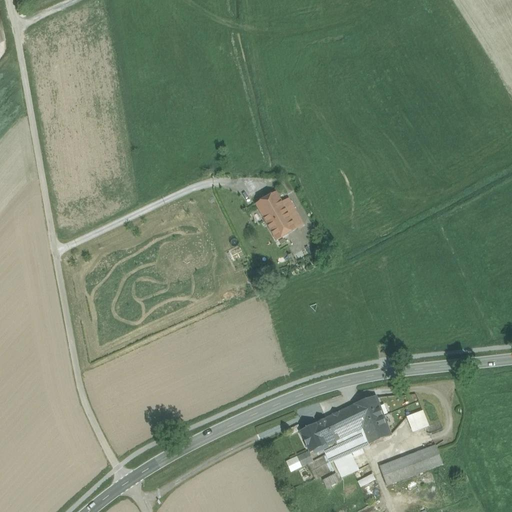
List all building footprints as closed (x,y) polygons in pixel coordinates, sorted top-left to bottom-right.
[(276,192),(255,204),(260,213),(274,205),(276,207),(282,203),(282,202),(276,192)] [(304,225),(289,198),(282,202),(282,203),(297,229),(304,225)] [(282,203),(276,207),(274,205),(260,213),(277,241),(287,235),(297,229),(282,203)] [(297,229),(287,235),(291,242),(309,232),(304,225),(297,229)] [(287,235),(277,241),(281,248),(291,242),(287,235)] [(372,399),(354,406),(364,433),(368,444),(390,436),(375,398),(372,399)] [(325,443),(326,445),(326,446),(328,451),(331,456),(343,451),(340,445),(356,437),(364,433),(354,406),(325,420),(334,438),(325,443)] [(422,412),(407,417),(413,433),(428,427),(422,412)] [(303,431),(300,432),(310,453),(326,446),(326,445),(325,443),(334,438),(325,420),(303,431)] [(294,435),(300,432),(303,431),(300,425),(291,429),(294,435)] [(356,437),(361,446),(368,444),(364,433),(356,437)] [(324,453),(326,456),(331,465),(362,450),(361,446),(356,437),(340,445),(343,451),(331,456),(328,451),(324,453)] [(436,446),(379,468),(386,487),(443,465),(436,446)] [(303,468),(308,466),(314,462),(308,452),(297,459),(303,468)] [(314,462),(308,466),(315,480),(333,470),(331,465),(326,456),(314,462)] [(294,473),(303,468),(297,459),(289,463),(294,473)] [(356,473),(359,480),(373,475),(370,468),(356,473)] [(336,474),(323,481),(327,488),(340,481),(336,474)] [(384,511),(379,501),(356,511),(384,511)]
